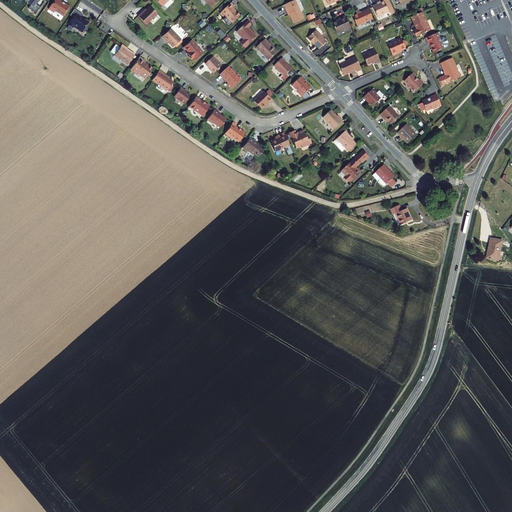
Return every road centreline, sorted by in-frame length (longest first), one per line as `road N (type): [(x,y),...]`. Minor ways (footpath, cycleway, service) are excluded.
road 1 (track): [(427,182),(344,207),(239,170),(0,3)]
road 2 (secondary): [(323,511),(424,378),(477,181)]
road 3 (residential): [(340,93),(274,122),(254,121),(124,31),(121,15),(136,0)]
road 4 (tertiary): [(340,93),(422,179),(477,181)]
road 5 (tertiary): [(252,0),(340,93)]
